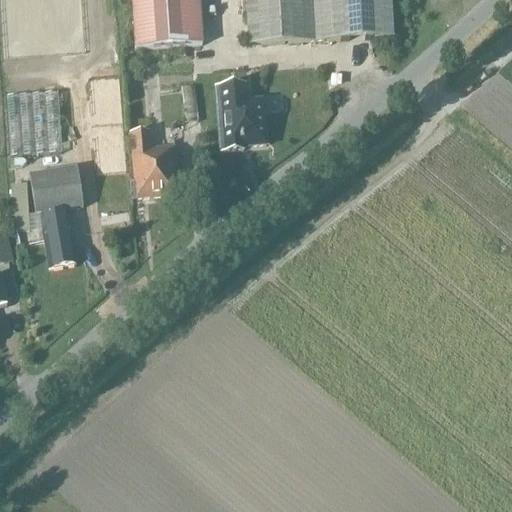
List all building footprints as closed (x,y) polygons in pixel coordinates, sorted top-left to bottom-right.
[(211,52),(210,43),(202,44),(199,0),(131,0),(135,52),(202,47),(203,53),(211,52)] [(246,0),(249,47),(393,40),(391,0),(246,0)] [(29,3),(0,1),(0,20),(29,21),(29,3)] [(245,88),(215,89),(219,154),(242,153),(242,150),(264,148),(262,103),(246,103),(245,88)] [(63,156),(58,94),(6,98),(11,159),(63,156)] [(131,184),(132,202),(179,198),(175,149),(151,151),(150,134),(130,136),(134,184),(131,184)] [(76,267),(68,215),(66,215),(65,212),(83,209),(77,169),(30,177),(34,203),(30,204),(32,218),(41,217),(49,271),(76,267)] [(27,187),(10,188),(13,234),(30,233),(27,187)] [(0,232),(0,237),(3,256),(15,254),(11,231),(0,232)] [(0,307),(9,305),(0,277),(0,307)]
